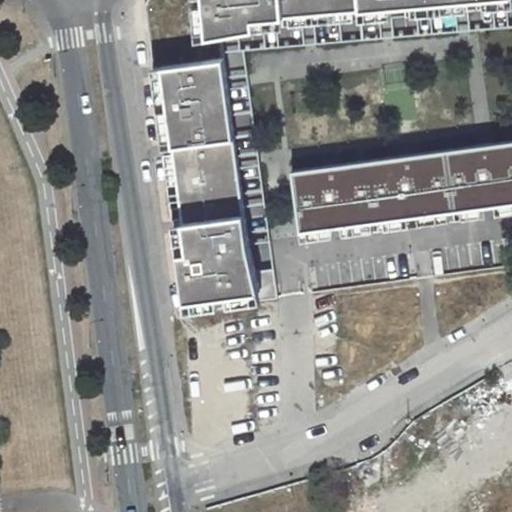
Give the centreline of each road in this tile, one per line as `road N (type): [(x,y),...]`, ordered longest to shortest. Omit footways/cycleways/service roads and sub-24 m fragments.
road 1 (secondary): [(179,511),(120,143)]
road 2 (unknown): [(155,360),(511,306)]
road 3 (secondary): [(60,0),(74,74),(120,143)]
road 4 (secondary): [(120,143),(97,0)]
